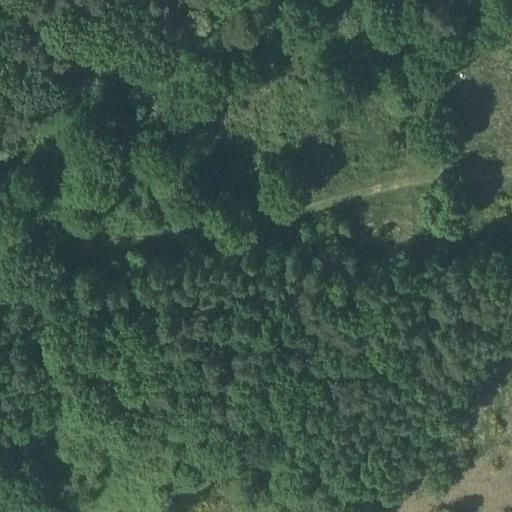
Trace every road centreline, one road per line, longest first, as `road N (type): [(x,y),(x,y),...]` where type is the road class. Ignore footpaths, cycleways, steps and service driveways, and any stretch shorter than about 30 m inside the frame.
road 1 (track): [(0,247),(166,244),(403,189),(511,178)]
road 2 (track): [(242,0),(0,153)]
